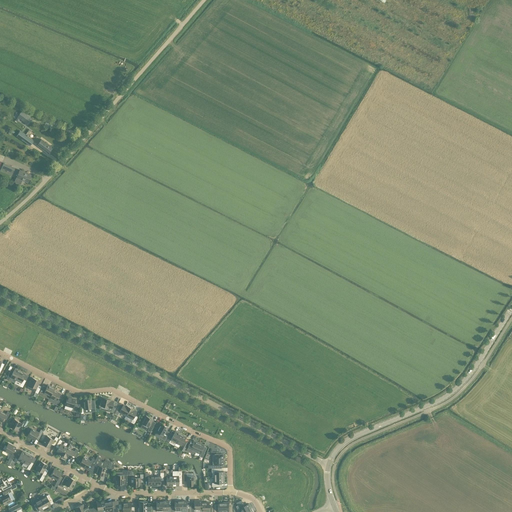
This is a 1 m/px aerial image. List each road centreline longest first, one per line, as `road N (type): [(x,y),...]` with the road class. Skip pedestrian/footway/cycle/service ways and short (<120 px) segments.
road 1 (unclassified): [(327,464),(0,293)]
road 2 (unclassified): [(0,222),(42,186),(204,0)]
road 3 (residential): [(229,493),(226,447),(116,393),(80,393),(0,353)]
road 4 (tertiary): [(327,464),(346,441),(451,392),(511,308)]
road 5 (residential): [(229,493),(118,494),(99,484)]
